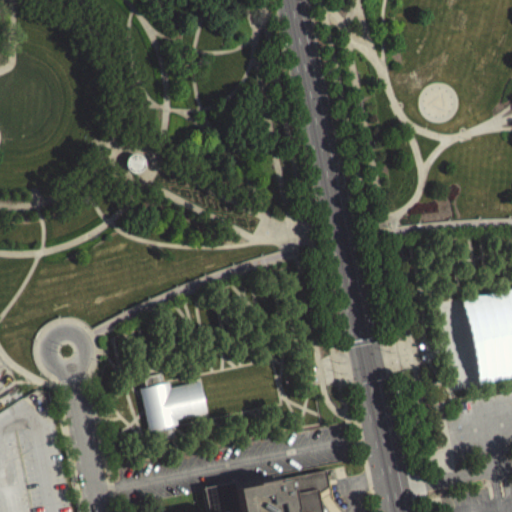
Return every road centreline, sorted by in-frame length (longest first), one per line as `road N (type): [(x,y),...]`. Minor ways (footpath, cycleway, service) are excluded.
road 1 (primary): [(286,0),(391,511)]
road 2 (residential): [(67,371),(46,358),(54,340),(78,348),(78,362),(67,371),(97,511)]
